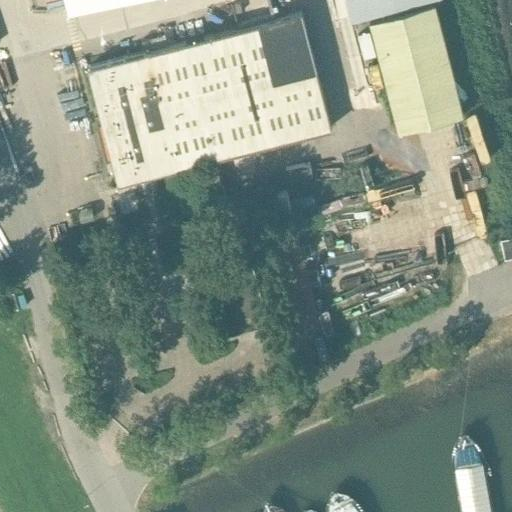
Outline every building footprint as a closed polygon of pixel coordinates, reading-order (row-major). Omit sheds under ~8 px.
[(66,0),(69,9),(102,0),(66,0)] [(347,0),(352,19),(425,0),(347,0)] [(399,129),(464,113),(435,2),(370,19),(399,129)] [(118,181),(332,125),(302,9),(88,64),(118,181)] [(0,39),(0,104),(14,136),(38,125),(0,39)] [(107,239),(101,216),(83,221),(89,243),(107,239)] [(511,232),(501,236),(504,254),(511,253),(511,232)] [(269,324),(253,262),(248,243),(197,256),(203,279),(206,278),(222,337),(269,324)] [(7,311),(19,308),(14,291),(2,294),(7,311)]
